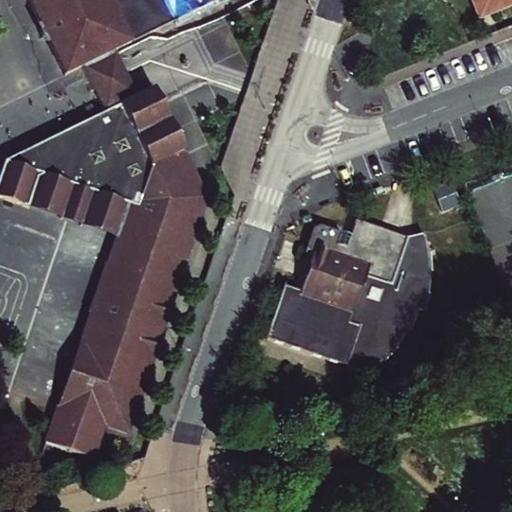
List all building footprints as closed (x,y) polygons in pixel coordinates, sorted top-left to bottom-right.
[(82,64),(103,112),(142,93),(120,47),(219,0),(33,0),(67,72),(82,64)] [(511,0),(475,0),(481,14),(494,10),(511,2),(511,0)] [(142,93),(103,112),(7,158),(0,178),(0,195),(32,208),(46,170),(130,200),(117,238),(102,282),(46,445),(90,460),(102,427),(126,434),(209,196),(155,88),(142,93)] [(46,170),(32,208),(117,238),(130,200),(46,170)] [(429,234),(409,227),(358,210),(347,237),(341,235),(345,223),(321,215),(314,221),(304,250),(307,250),(309,244),(314,246),(304,278),(290,273),(292,267),(289,266),(268,326),(349,353),(351,348),(359,350),(365,358),(374,353),(376,356),(387,349),(408,322),(419,300),(425,302),(430,272),(429,234)] [(428,223),(409,227),(429,234),(428,223)] [(351,348),(349,353),(358,362),(364,358),(359,350),(351,348)]
